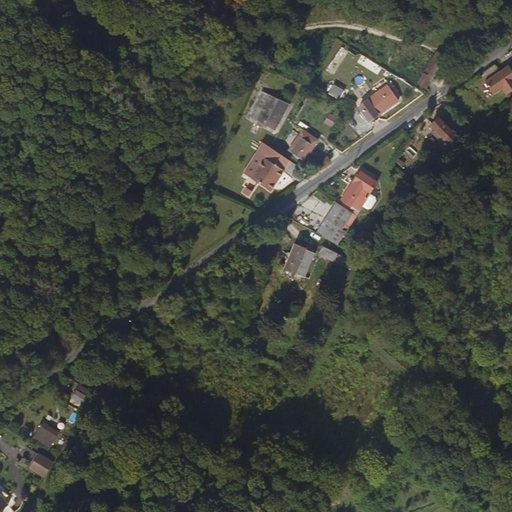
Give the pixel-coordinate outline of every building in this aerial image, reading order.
[(511,68),(509,65),(484,82),(493,94),(501,89),(506,95),(511,90),(511,68)] [(350,86),(340,80),(335,89),(345,95),(350,86)] [(405,96),(395,82),(366,102),(375,117),(405,96)] [(268,120),(281,93),(265,85),(254,113),(268,120)] [(275,124),(288,96),(281,93),(268,120),(275,124)] [(292,98),(288,96),(275,124),(279,125),(292,98)] [(450,133),(456,126),(442,114),(436,123),(450,133)] [(325,136),(312,125),(295,144),(308,156),(325,136)] [(448,148),(467,133),(456,126),(450,133),(443,143),(448,148)] [(277,178),(280,180),(289,167),(270,155),(256,175),(271,185),(277,178)] [(356,201),(367,184),(358,177),(347,194),(356,201)] [(275,187),(280,180),(277,178),(271,185),(275,187)] [(328,213),(345,223),(356,205),(340,195),(328,213)] [(297,270),(307,246),(297,242),(286,265),(297,270)] [(338,251),(325,244),(320,252),(335,258),(338,251)] [(315,250),(307,246),(297,270),(304,273),(315,250)] [(87,389),(75,381),(71,388),(82,395),(87,389)] [(64,405),(56,421),(72,428),(79,412),(64,405)] [(38,439),(44,433),(36,427),(31,432),(38,439)] [(48,437),(44,433),(38,439),(42,443),(48,437)] [(19,473),(27,458),(25,457),(17,472),(19,473)] [(25,477),(34,462),(27,458),(19,473),(25,477)] [(43,467),(34,462),(25,477),(35,482),(43,467)]
